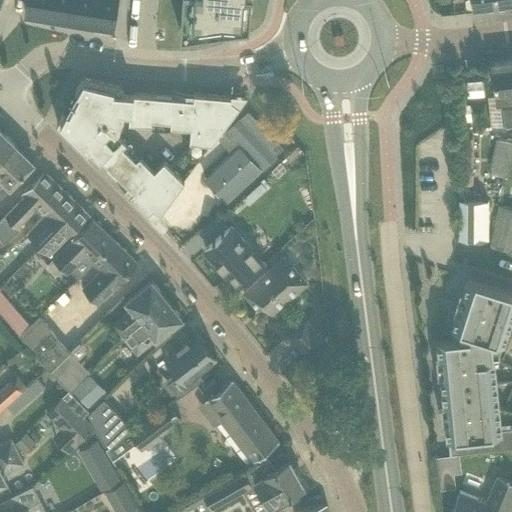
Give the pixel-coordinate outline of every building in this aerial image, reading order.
[(47,16),(49,0),(26,0),(25,12),(47,16)] [(68,20),(71,0),(49,0),(47,16),(68,20)] [(90,23),(93,0),(71,0),(68,20),(90,23)] [(116,0),(93,0),(90,23),(112,27),(116,0)] [(182,0),(180,33),(249,24),(250,0),(182,0)] [(471,0),(473,12),(497,8),(495,0),(471,0)] [(511,0),(495,0),(497,8),(511,6),(511,0)] [(511,60),(492,63),(494,83),(496,95),(487,96),(491,126),(511,123),(511,60)] [(64,109),(57,122),(87,152),(91,148),(104,161),(120,177),(133,190),(130,194),(148,212),(153,207),(160,213),(172,197),(184,180),(164,160),(154,169),(139,155),(136,158),(136,159),(122,145),(123,145),(126,142),(125,141),(111,127),(107,123),(109,119),(115,120),(118,109),(119,109),(129,111),(129,112),(129,119),(129,121),(151,123),(152,119),(152,118),(171,120),(170,121),(170,125),(176,125),(190,127),(189,140),(211,142),(227,121),(239,105),(230,99),(231,96),(230,96),(194,92),(194,93),(193,98),(136,93),(122,92),(123,87),(123,86),(82,77),(74,90),(76,91),(76,90),(80,93),(69,112),(65,110),(66,109),(64,109)] [(226,201),(275,155),(283,147),(248,110),(225,132),(238,146),(204,178),(226,201)] [(0,156),(15,142),(0,127),(0,156)] [(511,142),(496,139),(489,169),(491,169),(491,171),(508,174),(511,153),(511,142)] [(0,194),(1,196),(35,161),(15,142),(0,156),(0,194)] [(37,206),(44,214),(66,192),(46,173),(45,173),(41,173),(40,172),(22,191),(25,195),(9,212),(0,219),(0,237),(5,242),(19,228),(17,226),(22,221),(37,206)] [(48,254),(88,214),(66,192),(44,214),(26,233),(48,254)] [(459,200),(459,239),(487,239),(487,200),(459,200)] [(511,251),(511,208),(499,206),(490,247),(511,251)] [(94,261),(115,240),(92,218),(53,258),(76,280),(94,261)] [(230,226),(205,249),(217,262),(216,263),(217,264),(218,263),(222,268),(221,269),(222,270),(223,269),(238,286),(263,264),(260,260),(261,259),(260,258),(258,259),(250,250),(252,249),(251,247),(250,248),(230,226)] [(116,283),(137,262),(115,240),(94,261),(101,269),(83,288),(94,299),(113,280),(116,283)] [(284,256),(243,292),(257,308),(263,304),(271,313),(307,282),(284,256)] [(511,313),(511,291),(467,277),(451,325),(453,326),(454,337),(479,334),(498,340),(503,342),(511,313)] [(122,334),(167,298),(151,279),(126,300),(132,308),(113,323),(122,334)] [(137,353),(182,317),(167,298),(122,334),(137,353)] [(69,390),(71,392),(90,370),(69,351),(40,316),(19,333),(49,370),(69,390)] [(321,338),(306,320),(289,335),(305,353),(321,338)] [(493,358),(498,340),(479,334),(454,337),(437,339),(442,388),(495,382),(493,359),(493,358)] [(199,373),(216,360),(203,344),(203,345),(198,339),(191,344),(187,338),(171,351),(172,352),(165,357),(175,370),(178,375),(168,383),(175,392),(178,397),(204,378),(199,373)] [(0,407),(21,390),(11,379),(0,389),(0,407)] [(231,379),(215,391),(205,398),(252,461),(278,441),(231,379)] [(500,431),(495,382),(442,388),(447,437),(500,431)] [(88,405),(96,397),(83,383),(74,391),(88,405)] [(69,390),(46,412),(65,432),(88,410),(71,392),(69,390)] [(109,447),(133,429),(103,398),(87,414),(109,447)] [(163,423),(135,437),(142,450),(169,437),(163,423)] [(28,429),(17,441),(27,451),(39,438),(28,429)] [(511,436),(449,443),(450,454),(511,448),(511,436)] [(96,438),(77,449),(85,462),(103,451),(96,438)] [(0,458),(17,451),(11,439),(0,444),(0,458)] [(23,464),(17,451),(0,458),(0,483),(5,481),(2,474),(23,464)] [(451,455),(434,457),(439,489),(455,487),(453,473),(451,455)] [(289,460),(271,470),(253,481),(268,507),(278,501),(288,495),(290,499),(305,490),(303,487),(304,486),(289,460)] [(244,471),(203,494),(211,509),(253,486),(244,471)] [(459,490),(450,511),(507,511),(511,500),(511,481),(507,479),(497,475),(486,501),(459,490)] [(140,511),(123,480),(105,490),(116,511),(140,511)] [(45,511),(39,500),(32,485),(11,496),(7,498),(13,511),(45,511)] [(327,511),(326,503),(295,511),(294,511),(327,511)]
